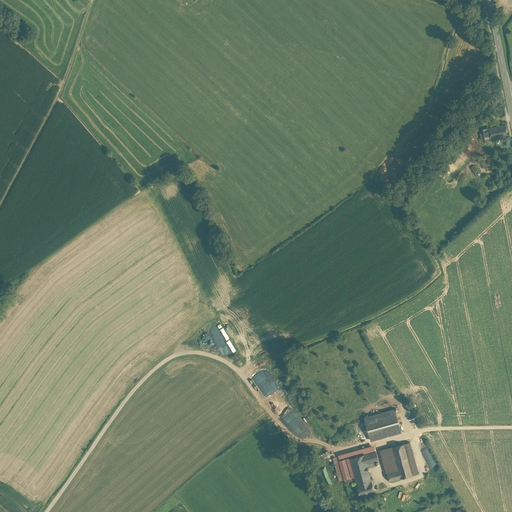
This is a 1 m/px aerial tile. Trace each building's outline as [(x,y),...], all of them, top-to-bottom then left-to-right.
[(453,94),(444,107),(450,111),(459,98),(453,94)] [(475,120),(469,126),(471,129),(482,118),(478,114),(473,119),(475,120)] [(506,124),(497,126),(497,136),(507,134),(506,124)] [(497,126),(482,129),(483,133),(484,139),(485,139),(492,137),(497,136),(497,126)] [(453,153),(454,155),(458,151),(463,145),(457,139),(454,142),(456,143),(454,146),(456,148),(453,150),(455,151),(453,153)] [(474,165),(471,167),(477,176),(480,174),(474,165)] [(224,316),(226,318),(246,299),(243,297),(224,316)] [(229,322),(224,324),(237,351),(241,348),(229,322)] [(274,338),(256,348),(258,352),(276,342),(274,338)] [(280,349),(270,354),(273,359),(282,354),(280,349)] [(394,409),(365,417),(371,440),(401,432),(394,409)] [(418,473),(410,442),(404,443),(412,474),(418,473)] [(404,443),(379,450),(381,459),(392,456),(393,461),(387,462),(385,466),(389,481),(412,474),(404,443)] [(372,447),(349,454),(353,471),(355,477),(369,473),(367,468),(366,463),(375,460),(378,460),(376,451),(373,452),(372,447)] [(424,457),(429,469),(436,466),(431,454),(424,457)] [(353,471),(343,474),(345,483),(352,481),(351,478),(355,477),(353,471)] [(369,473),(355,477),(357,485),(359,494),(374,490),(371,481),(369,473)] [(419,504),(425,501),(422,495),(416,499),(419,504)]
